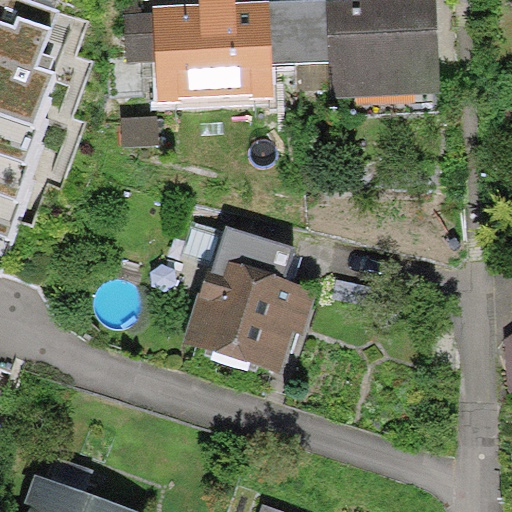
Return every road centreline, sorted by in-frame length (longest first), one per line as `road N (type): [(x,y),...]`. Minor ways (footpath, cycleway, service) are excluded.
road 1 (residential): [(0,320),(81,366),(430,471),(480,477)]
road 2 (residential): [(477,271),(480,477)]
